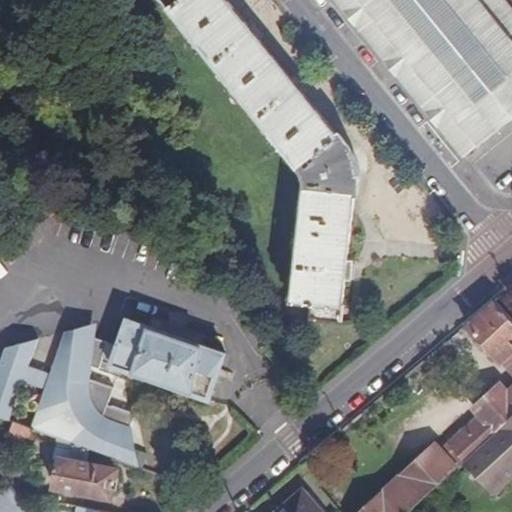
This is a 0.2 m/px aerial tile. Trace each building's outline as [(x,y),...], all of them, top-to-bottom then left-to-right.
[(226,0),(159,0),(301,178),(291,303),(309,305),(308,320),(341,322),(353,195),(360,195),(360,174),(354,155),(340,132),(336,135),(226,0)] [(329,0),(384,68),(455,156),(471,143),(507,115),(511,110),(511,16),(499,0),(329,0)] [(0,48),(11,39),(0,24),(0,48)] [(0,265),(0,287),(11,277),(0,265)] [(189,282),(185,293),(203,299),(206,288),(189,282)] [(448,444),(448,445),(438,453),(436,450),(404,480),(410,489),(393,505),(386,497),(369,511),(410,511),(455,471),(458,468),(511,419),(511,317),(496,300),(467,326),(498,364),(500,363),(511,376),(511,389),(505,396),(502,392),(496,392),(478,408),(479,417),(448,444)] [(109,440),(122,444),(132,418),(104,409),(111,391),(87,382),(90,373),(143,391),(146,384),(208,408),(225,364),(126,327),(116,354),(91,345),(86,351),(74,347),(71,351),(61,348),(50,379),(30,372),(40,346),(7,354),(0,372),(0,420),(11,425),(25,385),(45,393),(31,431),(35,433),(58,442),(94,455),(103,458),(109,440)] [(71,351),(74,347),(77,336),(64,339),(61,348),(71,351)] [(138,416),(143,398),(118,390),(113,408),(138,416)] [(511,419),(458,468),(486,499),(509,479),(511,481),(511,419)] [(31,448),(35,433),(31,431),(11,425),(8,434),(13,441),(31,448)] [(103,458),(124,465),(122,444),(109,440),(103,458)] [(91,469),(94,455),(58,442),(51,463),(58,467),(54,492),(110,500),(118,478),(114,473),(91,469)] [(332,476),(314,455),(301,467),(320,488),(332,476)] [(404,480),(386,497),(393,505),(410,489),(404,480)] [(21,511),(15,501),(9,492),(0,498),(0,511),(21,511)] [(319,511),(303,493),(280,511),(319,511)]
